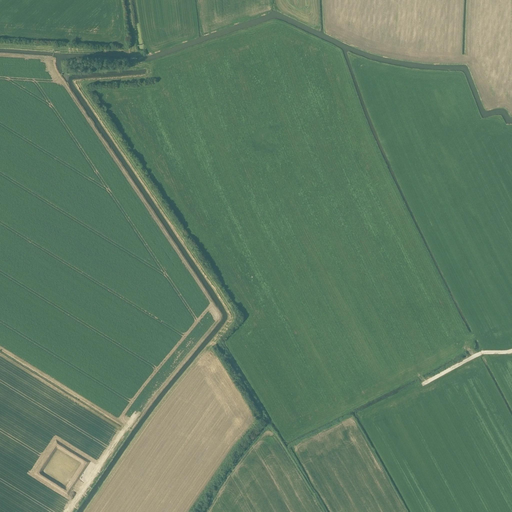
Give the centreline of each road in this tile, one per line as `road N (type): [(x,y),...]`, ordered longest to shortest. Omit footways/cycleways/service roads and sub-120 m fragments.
road 1 (track): [(134,53),(135,65),(150,65),(151,75),(76,82),(233,316),(215,340),(262,417),(196,511)]
road 2 (track): [(0,45),(134,53),(127,0)]
